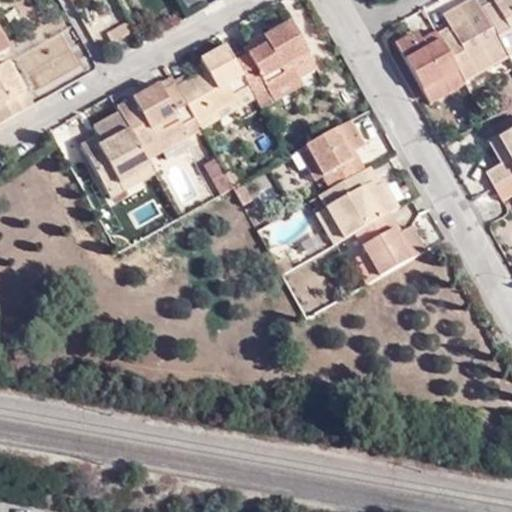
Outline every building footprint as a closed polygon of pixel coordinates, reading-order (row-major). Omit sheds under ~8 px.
[(483,30),(501,59),(503,63),(511,57),(511,0),(493,0),(490,2),(472,12),(483,30)] [(483,30),(472,12),(466,2),(440,18),(446,27),(430,36),(457,82),(501,59),(483,30)] [(241,53),(225,62),(246,97),(260,89),(262,93),(291,76),(283,61),(300,53),(281,20),(260,32),(264,40),(241,53)] [(459,85),(457,82),(430,36),(421,42),(413,31),(389,44),(419,98),(433,91),(437,97),(459,85)] [(237,45),(241,53),(264,40),(260,32),(237,45)] [(246,97),(225,62),(217,47),(191,60),(199,74),(173,89),(189,117),(225,97),(231,106),(246,97)] [(291,76),(296,84),(312,75),(300,53),(283,61),(291,76)] [(0,113),(27,97),(4,57),(0,59),(0,113)] [(267,102),(296,84),(291,76),(262,93),(267,102)] [(175,125),(189,117),(173,89),(169,81),(137,97),(135,93),(110,106),(114,111),(130,139),(144,132),(151,144),(178,130),(175,125)] [(437,97),(433,91),(419,98),(423,105),(437,97)] [(231,106),(225,97),(189,117),(195,127),(231,106)] [(111,183),(145,165),(141,158),(130,139),(114,111),(84,129),(89,137),(73,146),(97,191),(111,183)] [(310,176),(319,191),(358,170),(349,154),(360,147),(343,117),(287,149),(305,179),(310,176)] [(151,144),(144,132),(130,139),(141,158),(182,137),(178,130),(151,144)] [(480,173),(491,190),(511,178),(511,130),(494,141),(504,160),(497,164),(480,173)] [(486,146),(497,164),(504,160),(494,141),(486,146)] [(115,192),(149,172),(145,165),(111,183),(115,192)] [(227,165),(218,170),(226,186),(236,180),(227,165)] [(206,177),(215,192),(226,186),(218,170),(206,177)] [(367,185),(358,170),(319,191),(312,196),(319,210),(308,215),(326,245),(344,236),(383,214),(391,210),(374,181),(367,185)] [(511,178),(491,190),(500,205),(511,198),(511,178)] [(245,197),(236,180),(226,186),(236,203),(245,197)] [(396,234),(383,214),(344,236),(356,256),(348,260),(361,282),(419,251),(406,228),(396,234)]
